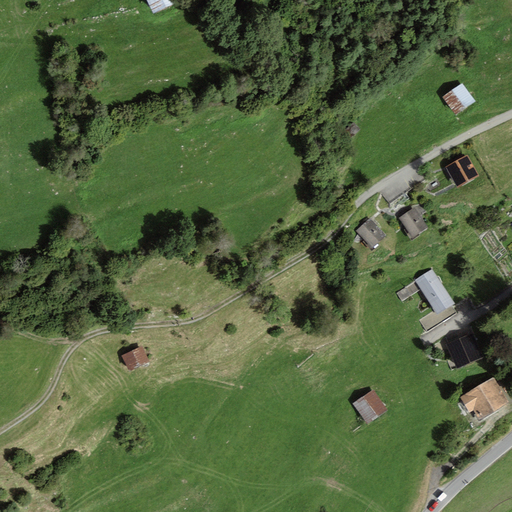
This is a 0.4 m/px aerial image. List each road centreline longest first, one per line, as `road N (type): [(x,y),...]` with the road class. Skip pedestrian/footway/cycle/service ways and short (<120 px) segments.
road 1 (track): [(79,339),(207,316),(328,237),(358,201)]
road 2 (residential): [(358,201),(511,117)]
road 3 (track): [(79,339),(44,398),(0,431)]
